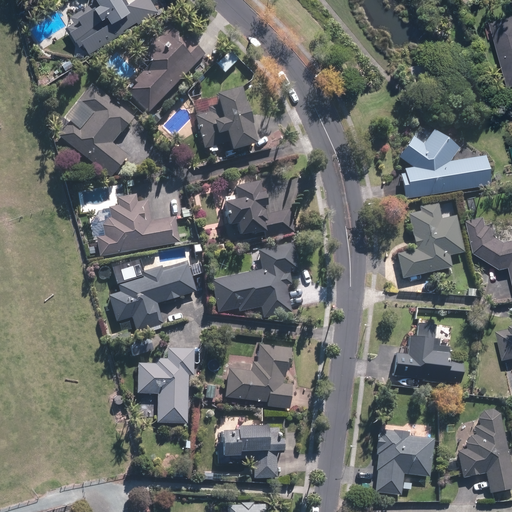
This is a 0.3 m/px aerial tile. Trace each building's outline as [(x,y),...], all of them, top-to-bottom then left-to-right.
[(131,0),(128,2),(126,0),(100,0),(101,2),(93,7),(90,3),(70,16),(74,22),(67,26),(80,47),(85,44),(90,53),(125,31),(124,30),(137,22),(139,24),(160,11),(152,0),(131,0)] [(511,17),(494,22),(511,86),(511,17)] [(203,54),(171,24),(144,52),(154,61),(126,92),(149,112),(203,54)] [(154,132),(93,81),(64,116),(71,122),(60,134),(113,179),(122,168),(133,177),(148,159),(138,151),(154,132)] [(256,123),(243,86),(217,94),(220,103),(208,107),(210,111),(196,115),(206,148),(210,147),(212,153),(220,150),(219,146),(231,142),(234,150),(259,142),(254,123),(256,123)] [(461,146),(435,127),(425,142),(414,135),(399,157),(412,166),(405,167),(406,172),(402,172),(406,199),(492,185),(487,154),(450,161),(461,146)] [(264,193),(261,180),(236,186),(238,194),(224,197),(230,225),(239,223),(242,235),(264,230),(266,239),(295,232),(289,207),(269,212),(268,206),(271,206),(267,192),(264,193)] [(138,202),(137,194),(118,197),(119,204),(111,205),(113,217),(103,218),(105,235),(98,236),(100,256),(181,242),(177,216),(153,220),(150,199),(138,202)] [(440,209),(438,201),(420,205),(422,213),(409,215),(416,248),(397,252),(403,277),(446,268),(447,274),(454,272),(450,254),(465,251),(457,214),(453,215),(451,207),(440,209)] [(511,241),(509,242),(499,237),(495,222),(489,224),(486,216),(469,221),(477,254),(501,269),(511,267),(511,268),(511,241)] [(301,270),(292,243),(259,251),(263,268),(213,280),(221,311),(252,303),(254,309),(261,307),(264,318),(293,311),(286,284),(294,282),(292,273),(301,270)] [(112,264),(119,285),(121,291),(110,294),(119,321),(132,317),(136,330),(164,321),(159,303),(198,291),(193,275),(203,272),(200,262),(190,265),(189,260),(164,268),(163,265),(145,271),(140,255),(112,264)] [(435,325),(435,322),(418,321),(418,334),(410,334),(409,347),(395,347),(394,376),(425,377),(425,382),(449,383),(449,380),(462,381),(463,362),(450,361),(451,325),(435,325)] [(511,326),(498,330),(505,361),(511,358),(511,326)] [(130,341),(133,355),(153,351),(150,336),(130,341)] [(292,370),(294,346),(260,344),(259,361),(253,361),(252,370),(230,368),(228,398),(269,401),(268,407),(291,409),(293,383),(285,383),(286,370),(292,370)] [(158,363),(139,362),(138,394),(159,394),(158,422),(187,422),(190,375),(194,375),(195,366),(198,366),(199,349),(169,347),(169,359),(158,358),(158,363)] [(217,386),(208,385),(207,398),(217,398),(217,386)] [(511,452),(509,453),(500,412),(478,416),(480,424),(474,425),(475,433),(463,435),(466,448),(458,450),(463,477),(486,472),(490,492),(511,487),(511,452)] [(281,432),(281,427),(239,427),(239,429),(225,429),(225,455),(243,455),(243,451),(255,451),(255,479),(278,479),(279,452),(287,452),(287,432),(281,432)] [(412,482),(412,473),(419,474),(419,475),(430,475),(432,436),(409,435),(410,429),(380,428),(380,433),(378,433),(377,453),(378,453),(377,492),(402,493),(403,489),(411,489),(412,482)] [(266,511),(267,503),(228,503),(228,511),(266,511)]
